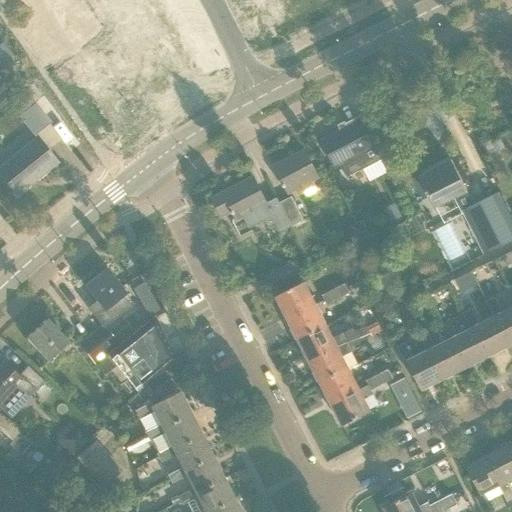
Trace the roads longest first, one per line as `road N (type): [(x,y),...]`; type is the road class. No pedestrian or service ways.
road 1 (residential): [(320,494),(148,164)]
road 2 (residential): [(320,494),(511,402)]
road 3 (tertiary): [(265,95),(454,0)]
road 4 (tertiary): [(0,289),(148,164)]
road 5 (tertiary): [(148,164),(265,95)]
